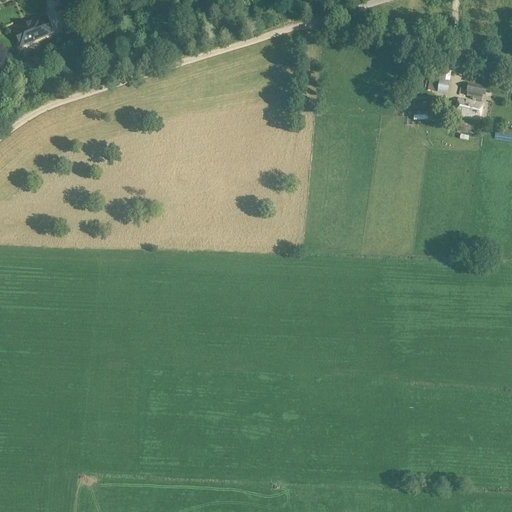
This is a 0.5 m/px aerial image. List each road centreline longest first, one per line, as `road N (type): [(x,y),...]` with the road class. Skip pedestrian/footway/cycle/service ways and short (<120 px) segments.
road 1 (track): [(0,136),(26,116),(298,27)]
road 2 (unclassified): [(511,71),(312,23)]
